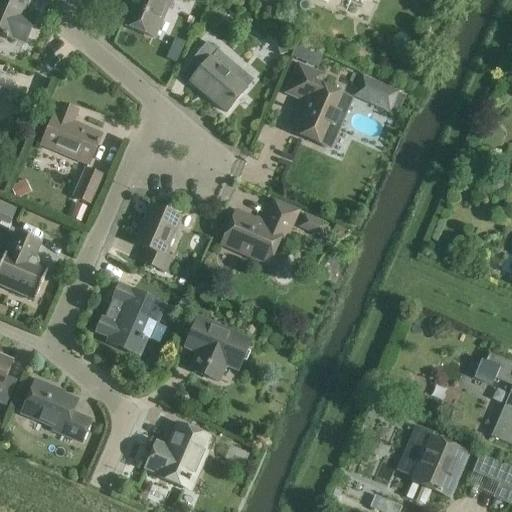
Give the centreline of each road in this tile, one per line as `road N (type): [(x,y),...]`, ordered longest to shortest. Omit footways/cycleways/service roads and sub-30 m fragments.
road 1 (residential): [(49,353),(150,110),(145,92),(84,47),(74,24),(78,0)]
road 2 (residential): [(49,353),(124,418),(101,472)]
